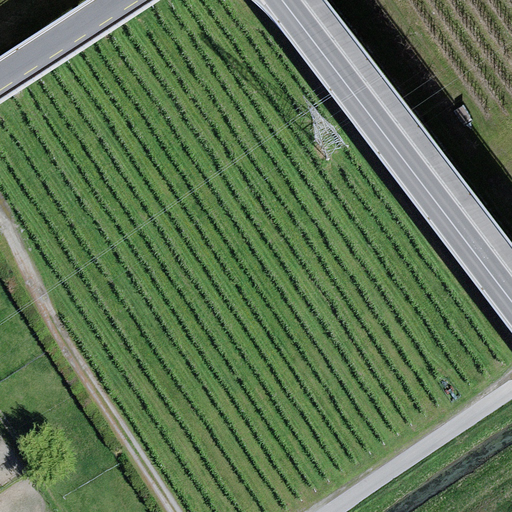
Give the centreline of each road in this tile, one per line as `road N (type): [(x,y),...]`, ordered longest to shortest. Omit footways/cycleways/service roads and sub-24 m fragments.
road 1 (tertiary): [(282,0),(511,300)]
road 2 (track): [(0,215),(57,328),(175,511)]
road 3 (unclassified): [(325,511),(511,387)]
road 4 (unclassified): [(0,80),(124,0)]
